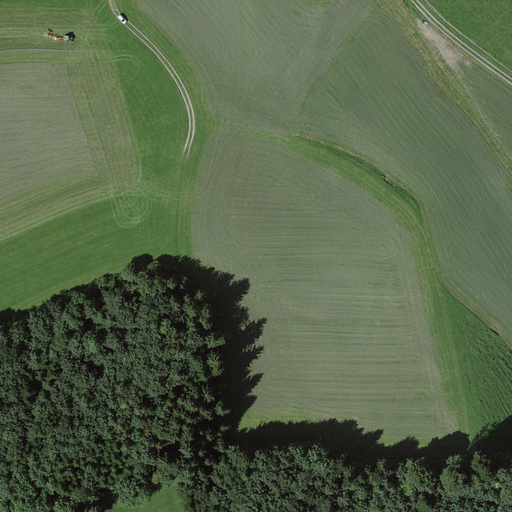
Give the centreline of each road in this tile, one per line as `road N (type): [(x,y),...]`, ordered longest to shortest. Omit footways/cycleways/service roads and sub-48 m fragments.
road 1 (track): [(183,161),(194,113),(179,81),(111,0)]
road 2 (track): [(511,83),(412,0)]
